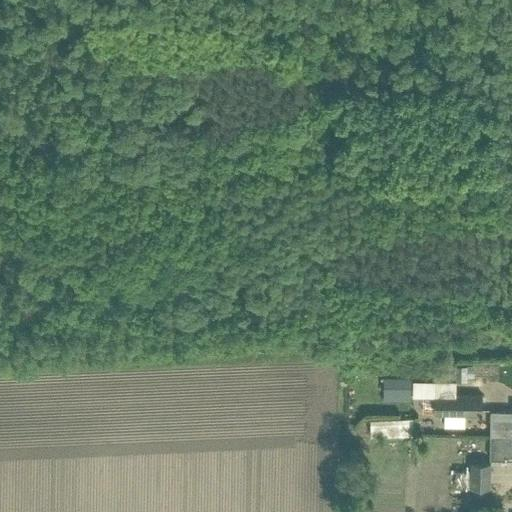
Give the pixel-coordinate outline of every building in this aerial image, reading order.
[(457,365),(457,380),(468,380),(468,365),(457,365)] [(377,397),(406,396),(406,373),(377,374),(377,397)] [(408,377),(407,392),(450,392),(450,377),(408,377)] [(480,415),(480,394),(433,393),(432,413),(480,415)] [(492,436),(511,436),(511,411),(492,411),(492,436)] [(407,415),(365,418),(366,434),(408,432),(407,415)] [(511,459),(511,436),(492,436),(491,459),(511,459)] [(489,495),(490,461),(468,460),(468,469),(455,468),(454,489),(467,489),(467,494),(489,495)]
